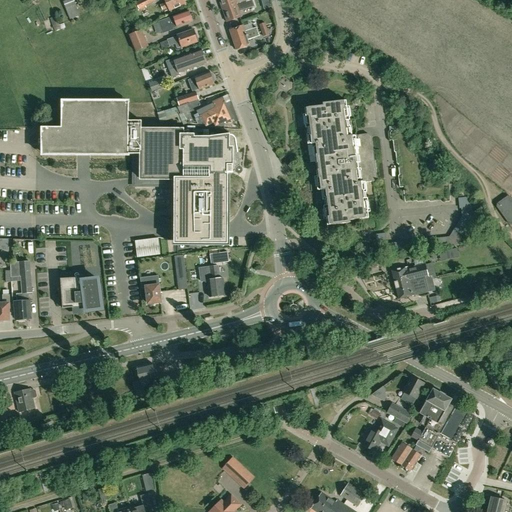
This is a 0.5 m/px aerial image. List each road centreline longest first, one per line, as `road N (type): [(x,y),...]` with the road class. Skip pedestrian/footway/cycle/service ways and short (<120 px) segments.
road 1 (track): [(288,424),(1,511)]
road 2 (residential): [(447,511),(322,441),(270,511)]
road 3 (track): [(377,82),(427,102),(442,139),(481,178),(493,215),(511,236)]
road 4 (secondary): [(499,407),(314,312)]
road 5 (tertiary): [(281,246),(264,163),(232,76)]
road 6 (unclassified): [(144,345),(129,324),(0,335)]
road 7 (secondary): [(0,379),(144,345)]
road 8 (secondary): [(144,345),(270,312)]
